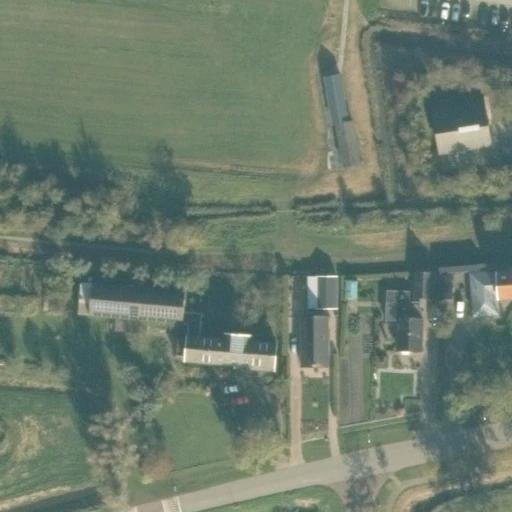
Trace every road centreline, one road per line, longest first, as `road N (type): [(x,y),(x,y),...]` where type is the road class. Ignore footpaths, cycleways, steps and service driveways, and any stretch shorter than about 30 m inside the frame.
road 1 (tertiary): [(170,511),(363,464)]
road 2 (tertiary): [(363,464),(511,435)]
